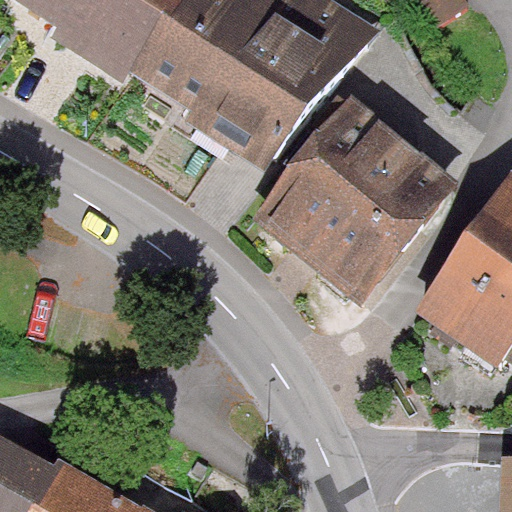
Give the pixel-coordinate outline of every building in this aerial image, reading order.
[(197,0),(17,0),(54,25),(46,36),(122,78),(130,68),(147,77),(197,0)] [(197,0),(147,77),(199,109),(191,122),(269,166),(380,29),(334,0),(197,0)] [(461,0),(424,0),(439,23),(466,7),(461,0)] [(452,181),(349,101),(256,219),(359,299),(452,181)] [(511,171),(413,314),(493,369),(501,358),(511,341),(511,171)] [(511,341),(501,358),(511,365),(511,341)] [(0,511),(28,511),(54,468),(0,437),(0,511)] [(149,511),(59,460),(54,468),(28,511),(149,511)] [(511,511),(511,462),(502,462),(501,511),(511,511)]
